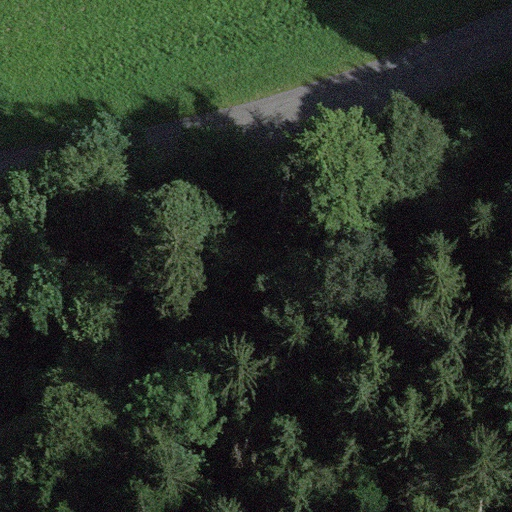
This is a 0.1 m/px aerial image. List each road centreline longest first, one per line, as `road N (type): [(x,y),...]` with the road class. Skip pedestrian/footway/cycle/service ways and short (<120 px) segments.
road 1 (unclassified): [(0,443),(280,327),(511,201)]
road 2 (unclassified): [(0,170),(117,152),(293,109),(419,65),(511,21)]
